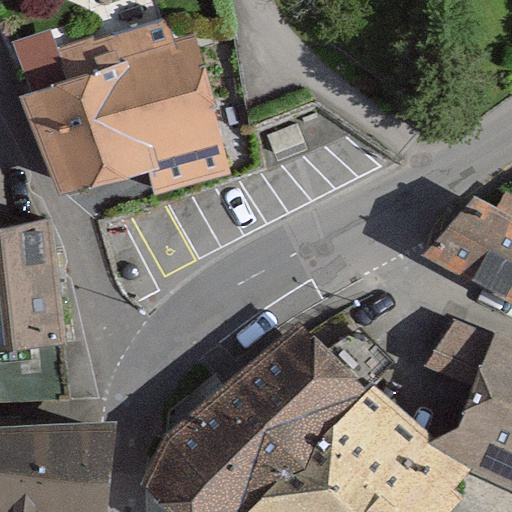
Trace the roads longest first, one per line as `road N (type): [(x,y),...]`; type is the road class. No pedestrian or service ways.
road 1 (residential): [(139,393),(67,230),(0,186)]
road 2 (residential): [(318,244),(189,319),(139,393)]
road 3 (residential): [(511,133),(318,244)]
road 4 (residential): [(511,330),(318,244)]
road 5 (residential): [(139,393),(117,511)]
